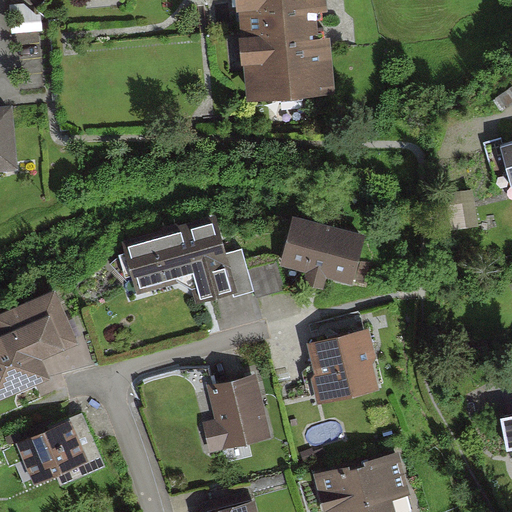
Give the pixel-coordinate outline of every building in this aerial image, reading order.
[(321,0),(243,0),(252,97),(330,90),(321,0)] [(0,170),(16,169),(11,110),(0,111),(0,170)] [(511,140),(501,144),(511,185),(511,184),(511,140)] [(452,229),(476,228),(475,193),(450,194),(452,229)] [(123,245),(136,293),(192,278),(197,298),(231,289),(213,221),(123,245)] [(366,240),(297,221),(286,264),(355,283),(366,240)] [(0,396),(51,376),(42,356),(79,341),(56,285),(0,307),(0,396)] [(368,322),(306,338),(314,370),(310,371),(318,402),(379,386),(372,358),(377,357),(368,322)] [(269,438),(254,378),(212,389),(220,423),(206,426),(213,453),(269,438)] [(16,438),(34,480),(89,456),(71,415),(16,438)] [(410,511),(395,455),(321,475),(330,511),(339,511),(348,510),(348,511),(410,511)]
